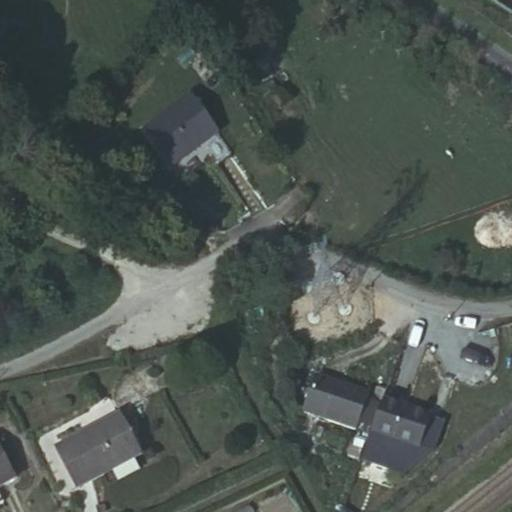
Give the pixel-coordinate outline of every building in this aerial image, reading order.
[(288,68),(281,58),(272,45),(248,63),(263,84),(288,68)] [(286,105),(274,113),(284,126),(296,117),(286,105)] [(176,176),(216,143),(186,107),(147,139),(176,176)] [(367,390),(316,371),(303,407),(355,425),(357,418),(365,397),(367,390)] [(430,413),(382,395),(379,403),(372,423),(369,431),(417,448),(430,413)] [(379,403),(365,397),(357,418),(372,423),(379,403)] [(120,408),(57,441),(80,484),(141,450),(120,408)] [(0,440),(0,482),(18,474),(0,440)]
